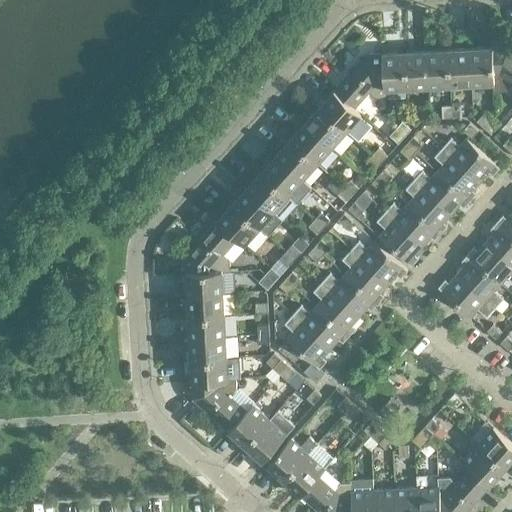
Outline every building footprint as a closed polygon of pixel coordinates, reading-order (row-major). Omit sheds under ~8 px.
[(511,48),(509,45),(492,46),(494,82),(493,82),(494,90),(506,90),(511,84),(511,48)] [(492,46),(470,47),(472,83),(493,82),(494,82),(492,46)] [(470,47),(449,49),(450,84),(472,83),(470,47)] [(449,49),(427,50),(429,86),(450,84),(449,49)] [(427,50),(406,51),(407,87),(429,86),(427,50)] [(406,51),(384,52),(386,88),(407,87),(406,51)] [(367,53),(334,90),(354,108),(354,107),(368,91),(374,97),(387,96),(386,88),(384,52),(367,53)] [(354,108),(334,90),(320,106),(346,130),(361,113),(354,107),(354,108)] [(452,117),(462,116),(461,104),(451,105),(452,117)] [(452,117),(451,105),(442,105),(442,117),(452,117)] [(346,130),(320,106),(305,122),(332,146),(346,130)] [(421,118),(430,118),(430,106),(420,106),(421,118)] [(485,111),(477,120),(484,127),(492,118),(485,111)] [(492,118),(484,127),(491,133),(499,124),(492,118)] [(396,127),(405,135),(411,128),(402,120),(396,127)] [(332,146),(305,122),(291,138),(317,162),(332,146)] [(472,137),(478,130),(469,122),(463,129),(472,137)] [(390,134),(399,143),(405,135),(396,127),(390,134)] [(407,142),(416,150),(422,143),(413,135),(407,142)] [(511,135),(503,144),(510,150),(511,147),(511,135)] [(451,136),(443,146),(481,180),(489,171),(493,174),(500,166),(467,137),(460,145),(451,136)] [(317,162),(291,138),(276,154),(303,178),(317,162)] [(407,142),(400,150),(409,158),(416,150),(407,142)] [(372,154),(381,162),(388,154),(379,146),(372,154)] [(481,180),(443,146),(434,155),(443,163),(437,170),(470,199),(477,192),(472,189),(481,180)] [(303,178),(276,154),(262,170),(289,194),(303,178)] [(366,161),(375,169),(381,162),(372,154),(366,161)] [(378,175),(387,183),(393,176),(384,167),(378,175)] [(422,169),(414,178),(452,212),(460,203),(464,206),(470,199),(437,170),(431,177),(422,169)] [(289,194),(262,170),(247,186),(274,210),(289,194)] [(378,175),(371,182),(380,190),(387,183),(378,175)] [(452,212),(414,178),(406,187),(415,195),(408,202),(441,232),(448,225),(444,221),(452,212)] [(344,186),(353,194),(359,187),(350,179),(344,186)] [(274,210),(247,186),(233,202),(259,226),(274,210)] [(337,193),(346,201),(353,194),(344,186),(337,193)] [(348,208),(357,216),(363,209),(354,201),(348,208)] [(393,201),(385,210),(423,244),(431,235),(435,239),(441,232),(408,202),(402,209),(393,201)] [(259,226),(233,202),(218,219),(238,236),(237,237),(244,243),(259,226)] [(423,244),(385,210),(377,219),(386,228),(379,235),(412,265),(419,257),(415,253),(423,244)] [(315,218),(324,226),(330,219),(321,211),(315,218)] [(511,211),(507,217),(503,214),(497,221),(511,234),(511,211)] [(347,227),(353,220),(344,212),(338,219),(347,227)] [(308,225),(317,233),(324,226),(315,218),(308,225)] [(238,236),(218,219),(185,255),(186,272),(222,270),(222,271),(231,270),(230,258),(224,253),(237,237),(238,236)] [(511,234),(497,221),(490,228),(494,232),(486,241),(511,263),(511,234)] [(330,246),(321,238),(315,245),(324,253),(330,246)] [(359,239),(351,248),(389,282),(397,273),(401,277),(408,269),(375,240),(368,247),(359,239)] [(511,263),(486,241),(478,250),(474,246),(468,253),(501,283),(507,276),(511,280),(511,263)] [(286,250),(295,258),(302,251),(293,243),(286,250)] [(324,253),(315,245),(308,252),(317,260),(324,253)] [(389,282),(351,248),(342,258),(351,266),(345,273),(378,302),(384,295),(380,292),(389,282)] [(280,257),(289,265),(295,258),(286,250),(280,257)] [(501,283),(468,253),(462,260),(466,264),(457,273),(495,307),(504,297),(495,289),(501,283)] [(265,273),(274,281),(281,274),(272,266),(265,273)] [(222,270),(186,272),(187,294),(223,292),(222,271),(222,270)] [(286,278),(295,286),(301,278),(292,270),(286,278)] [(330,271),(322,281),(360,315),(368,306),(372,309),(378,302),(345,273),(339,279),(330,271)] [(259,281),(268,289),(274,281),(265,273),(259,281)] [(495,307),(457,273),(449,282),(445,278),(438,286),(471,315),(478,308),(487,316),(495,307)] [(286,278),(279,285),(288,293),(295,286),(286,278)] [(360,315),(322,281),(313,290),(322,298),(316,305),(349,334),(356,327),(352,324),(360,315)] [(223,292),(187,294),(189,316),(225,314),(223,292)] [(268,311),(268,302),(256,303),(256,312),(268,311)] [(301,303),(293,313),(331,347),(339,338),(343,341),(349,334),(316,305),(310,311),(301,303)] [(331,347),(293,313),(285,322),(294,330),(287,338),(320,367),(327,360),(323,356),(331,347)] [(225,314),(189,316),(190,337),(226,335),(225,314)] [(269,333),(269,323),(257,324),(257,333),(269,333)] [(496,338),(502,331),(493,323),(487,330),(496,338)] [(269,333),(257,333),(258,343),(270,342),(269,333)] [(226,335),(190,337),(191,359),(227,357),(226,335)] [(511,346),(511,339),(507,335),(500,342),(509,350),(511,346)] [(278,347),(287,355),(294,348),(285,340),(278,347)] [(296,371),(274,352),(266,361),(288,380),(296,371)] [(227,357),(191,359),(192,380),(228,378),(227,357)] [(228,378),(192,380),(193,397),(230,430),(248,410),(247,409),(231,396),(237,389),(236,377),(228,378)] [(322,394),(314,388),(306,397),(314,403),(322,394)] [(457,407),(464,399),(455,391),(448,399),(457,407)] [(353,403),(346,396),(338,405),(345,412),(353,403)] [(391,397),(381,408),(390,417),(401,406),(391,397)] [(253,402),(247,409),(248,410),(230,430),(246,445),(270,418),(253,402)] [(353,403),(345,412),(352,418),(360,409),(353,403)] [(432,417),(412,439),(421,447),(441,425),(432,417)] [(270,418),(246,445),(263,460),(287,433),(270,418)] [(393,439),(372,420),(364,429),(385,448),(393,439)] [(511,459),(511,442),(493,426),(478,443),(505,467),(511,459)] [(291,437),(267,464),(284,479),(308,452),(309,453),(318,443),(310,435),(301,445),(291,437)] [(409,455),(408,443),(399,444),(399,456),(409,455)] [(505,467),(478,443),(463,460),(470,466),(471,465),(490,483),(505,467)] [(308,452),(284,479),(301,494),(325,467),(309,453),(308,452)] [(438,477),(438,485),(440,511),(464,511),(490,483),(471,465),(470,466),(456,482),(450,476),(438,477)] [(342,482),(325,467),(301,494),(321,511),(353,511),(352,481),(342,482)] [(416,474),(417,486),(418,511),(440,511),(438,485),(428,486),(427,474),(416,474)] [(375,511),(374,489),(373,478),(352,479),(352,481),(353,511),(375,511)] [(418,511),(417,486),(395,487),(396,511),(418,511)] [(396,511),(395,487),(374,489),(375,511),(396,511)]
